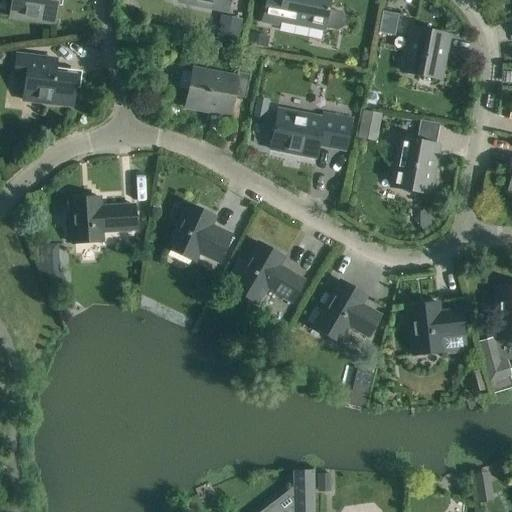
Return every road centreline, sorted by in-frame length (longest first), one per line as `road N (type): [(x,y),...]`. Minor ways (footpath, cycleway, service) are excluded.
road 1 (residential): [(460,238),(434,256),(385,261),(190,147),(128,132)]
road 2 (residential): [(460,238),(488,51),(459,0)]
road 3 (residential): [(128,132),(38,168),(0,202)]
road 4 (residential): [(104,0),(128,132)]
